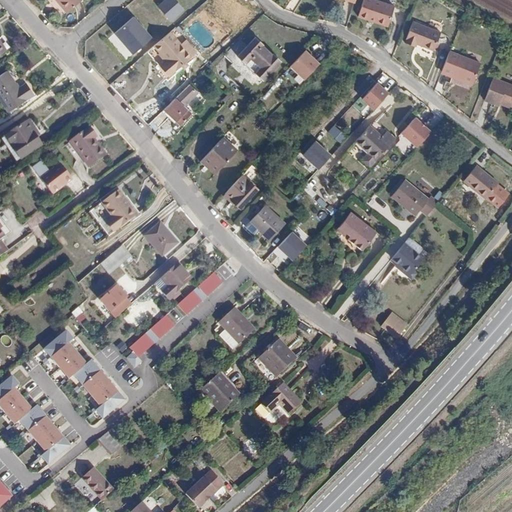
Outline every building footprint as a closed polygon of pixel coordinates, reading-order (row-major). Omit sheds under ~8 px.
[(58,0),(68,11),(79,0),(58,0)] [(163,0),(157,6),(172,22),(187,9),(178,0),(163,0)] [(358,19),(365,3),(356,0),(349,0),(345,17),(352,20),(355,18),(358,19)] [(361,23),(371,27),(379,7),(365,3),(358,19),(361,21),(361,23)] [(379,7),(371,27),(373,27),(380,8),(379,7)] [(129,61),(155,37),(134,15),(108,39),(129,61)] [(406,50),(414,29),(408,27),(401,43),(402,44),(401,47),(406,50)] [(426,54),(433,37),(414,29),(406,50),(411,51),(412,49),(412,47),(420,50),(420,52),(426,54)] [(192,56),(171,33),(153,47),(166,62),(160,67),(169,77),(192,56)] [(436,38),(433,37),(426,54),(429,55),(436,38)] [(241,60),(259,41),(255,38),(238,57),(241,60)] [(263,44),(259,41),(241,60),(245,64),(244,65),(254,75),(255,73),(272,55),(262,46),(263,44)] [(307,81),(323,64),(307,49),(291,66),(307,81)] [(274,54),(272,55),(255,73),(263,80),(281,61),(274,54)] [(475,67),(445,56),(437,76),(468,88),(475,67)] [(7,71),(0,75),(0,99),(8,112),(27,100),(26,99),(33,94),(27,83),(19,89),(7,71)] [(379,81),(362,99),(376,112),(393,94),(379,81)] [(511,92),(487,83),(479,105),(493,110),(494,106),(506,111),(511,95),(511,92)] [(197,93),(189,85),(165,110),(181,126),(191,114),(188,111),(184,107),(197,93)] [(192,106),(188,111),(191,114),(196,109),(192,106)] [(418,116),(402,133),(419,149),(435,132),(418,116)] [(29,119),(25,122),(32,131),(30,133),(33,138),(39,135),(29,119)] [(25,122),(5,136),(20,160),(39,147),(33,138),(30,133),(32,131),(25,122)] [(335,125),(328,132),(344,145),(350,138),(335,125)] [(370,127),(356,142),(368,152),(360,162),(368,169),(390,144),(370,127)] [(96,139),(89,130),(86,133),(93,142),(96,139)] [(68,144),(69,145),(86,133),(85,131),(68,144)] [(86,133),(69,145),(81,163),(99,149),(99,148),(96,150),(91,143),(93,142),(86,133)] [(20,160),(5,136),(0,138),(17,162),(20,160)] [(237,150),(224,137),(203,159),(217,172),(237,150)] [(321,170),(334,156),(317,140),(304,154),(321,170)] [(104,156),(99,149),(81,163),(86,170),(104,156)] [(203,159),(200,162),(214,175),(217,172),(203,159)] [(45,190),(65,175),(54,161),(34,176),(45,190)] [(475,186),(488,170),(481,163),(466,177),(475,186)] [(500,183),(488,170),(475,186),(486,197),(500,183)] [(70,182),(65,175),(45,190),(51,197),(70,182)] [(257,189),(243,175),(225,195),(240,208),(257,189)] [(427,216),(438,201),(432,196),(429,199),(406,180),(391,197),(415,216),(420,211),(427,216)] [(122,200),(124,199),(118,191),(102,204),(114,219),(108,224),(115,232),(120,228),(121,229),(136,217),(122,200)] [(138,216),(124,199),(122,200),(136,217),(138,216)] [(265,206),(250,222),(270,240),(285,224),(265,206)] [(351,212),(339,227),(350,236),(347,240),(362,251),(377,232),(351,212)] [(84,229),(94,244),(104,237),(94,223),(84,229)] [(152,244),(167,230),(160,223),(145,236),(152,244)] [(350,236),(339,227),(336,231),(347,240),(350,236)] [(177,243),(167,230),(152,244),(162,256),(177,243)] [(294,230),(279,246),(295,262),(311,246),(294,230)] [(13,247),(19,255),(39,242),(33,233),(13,247)] [(405,244),(392,259),(404,268),(402,270),(407,274),(421,257),(405,244)] [(129,256),(121,247),(102,264),(110,274),(129,256)] [(369,281),(391,253),(383,248),(362,276),(369,281)] [(421,257),(407,274),(409,276),(414,271),(424,259),(421,257)] [(191,279),(177,264),(154,285),(168,300),(191,279)] [(414,271),(409,276),(413,280),(418,274),(414,271)] [(223,282),(214,272),(177,305),(186,315),(223,282)] [(100,300),(117,319),(136,302),(118,283),(100,300)] [(72,312),(76,318),(84,313),(80,307),(72,312)] [(235,308),(219,322),(239,344),(254,330),(235,308)] [(392,313),(382,328),(399,339),(409,324),(392,313)] [(176,325),(166,315),(130,348),(139,358),(176,325)] [(73,338),(66,330),(43,349),(68,380),(73,376),(99,407),(94,410),(102,420),(125,401),(91,360),(86,365),(67,343),(73,338)] [(4,334),(0,341),(8,346),(12,339),(4,334)] [(276,377),(297,359),(279,340),(259,358),(276,377)] [(123,341),(116,347),(122,354),(128,349),(123,341)] [(240,395),(220,373),(200,391),(221,413),(240,395)] [(18,383),(11,375),(0,384),(0,410),(13,426),(18,422),(43,452),(38,456),(47,466),(70,447),(36,406),(30,411),(11,389),(18,383)] [(284,383),(261,403),(270,413),(280,405),(288,414),(301,403),(284,383)] [(124,445),(111,431),(99,440),(112,455),(124,445)] [(101,500),(114,489),(94,467),(81,478),(101,500)] [(211,469),(188,495),(202,508),(226,482),(211,469)] [(0,505),(11,496),(0,482),(0,505)] [(155,511),(145,500),(131,511),(176,511),(174,509),(171,511),(155,511)]
